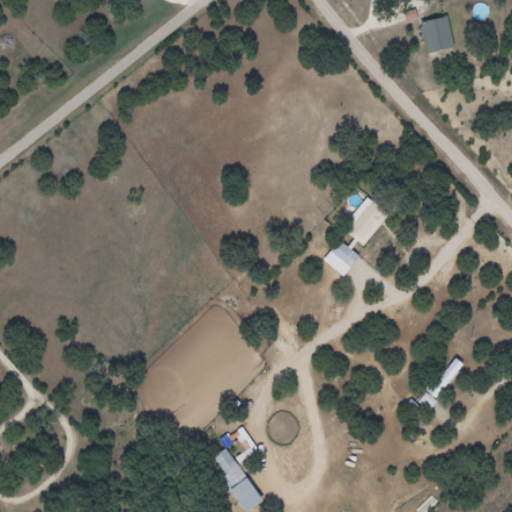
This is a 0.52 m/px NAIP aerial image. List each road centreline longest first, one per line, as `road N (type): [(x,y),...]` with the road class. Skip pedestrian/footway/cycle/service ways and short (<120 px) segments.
road 1 (residential): [(114,497),(481,175)]
road 2 (residential): [(324,0),(511,208)]
road 3 (residential): [(205,0),(0,166)]
road 4 (residential): [(0,316),(123,511)]
